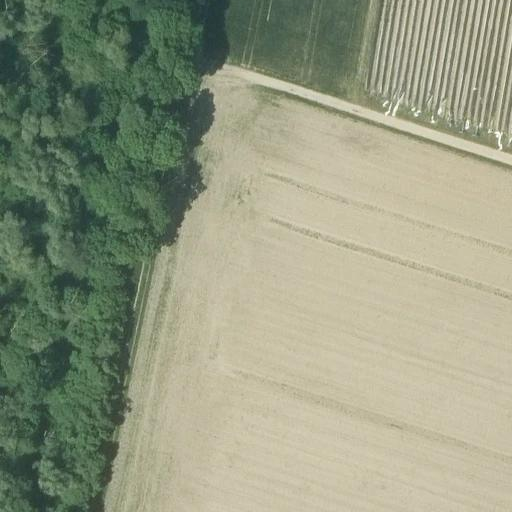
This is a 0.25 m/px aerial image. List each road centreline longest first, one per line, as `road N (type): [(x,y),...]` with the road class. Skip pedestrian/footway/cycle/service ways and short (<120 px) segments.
road 1 (track): [(94,511),(194,55)]
road 2 (track): [(194,55),(511,159)]
